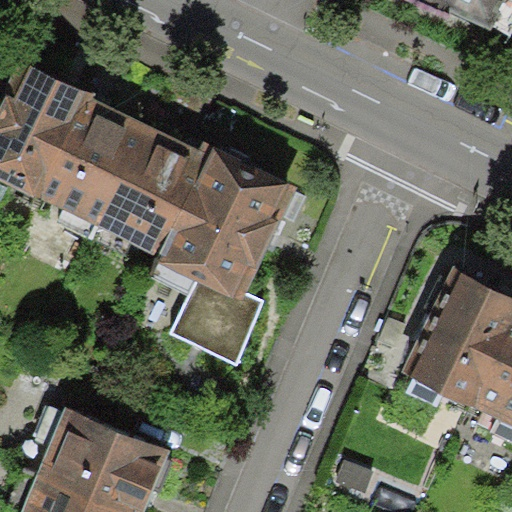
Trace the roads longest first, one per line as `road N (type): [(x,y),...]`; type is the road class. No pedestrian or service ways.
road 1 (residential): [(239,511),(397,110)]
road 2 (secondary): [(229,28),(397,110)]
road 3 (secondary): [(397,110),(511,166)]
